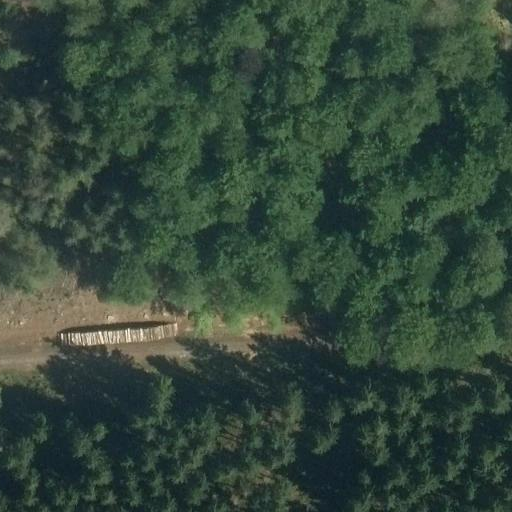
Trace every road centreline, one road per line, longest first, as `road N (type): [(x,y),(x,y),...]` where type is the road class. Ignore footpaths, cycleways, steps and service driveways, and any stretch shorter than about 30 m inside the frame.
road 1 (track): [(0,360),(511,331)]
road 2 (track): [(0,5),(202,348)]
